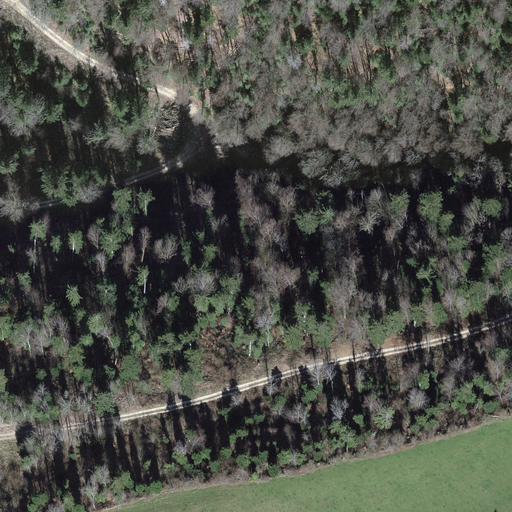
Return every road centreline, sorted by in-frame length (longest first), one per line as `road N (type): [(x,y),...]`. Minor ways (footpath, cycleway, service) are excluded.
road 1 (track): [(0,433),(422,342),(511,311)]
road 2 (track): [(11,0),(88,62),(186,102),(199,134),(166,166),(0,210)]
